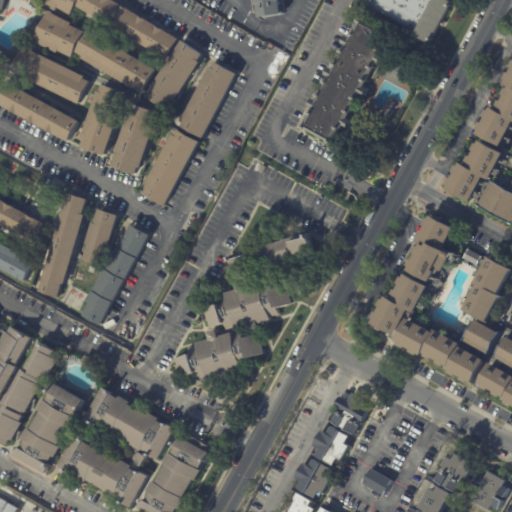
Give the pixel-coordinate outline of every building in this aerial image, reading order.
[(0,0),(9,0),(7,10),(4,9),(2,15),(0,14),(0,0)] [(115,0),(181,39),(169,60),(79,6),(72,17),(43,0),(115,0)] [(282,0),(284,8),(287,7),(288,14),(262,18),(259,0),(282,0)] [(452,0),(454,1),(444,20),(449,23),(447,28),(441,26),(432,44),(408,32),(409,29),(383,15),(382,17),(370,11),(371,10),(354,1),(354,0),(452,0)] [(87,31),(89,31),(76,57),(63,51),(62,52),(39,41),(53,11),(77,22),(76,25),(87,31)] [(366,87),(369,89),(365,97),(361,95),(347,119),(352,122),(348,129),(343,126),(332,145),(303,128),(303,129),(300,126),(301,124),(302,125),(309,114),(307,113),(308,111),(310,112),(312,108),(308,106),(312,99),(315,101),(318,96),(315,95),(316,92),(319,94),(325,83),(322,81),(323,79),(326,81),(329,77),(324,74),(329,67),(333,69),(335,65),(332,63),(333,61),(336,63),(343,52),(339,50),(340,48),(344,50),(347,45),(341,42),(345,35),(349,37),(351,34),(349,33),(350,31),(352,32),(359,20),(356,19),(357,17),(393,37),(365,87),(366,87)] [(94,31),(159,70),(146,92),(138,88),(137,90),(85,59),(86,56),(80,52),(93,31),(94,31)] [(205,55),(206,56),(201,62),(203,63),(170,112),(146,96),(184,41),(205,55)] [(409,79),(407,83),(402,80),(399,85),(383,76),(386,71),(379,67),(393,41),(421,56),(409,79)] [(0,47),(9,53),(5,60),(11,64),(0,84),(0,47)] [(82,104),(17,71),(28,49),(34,52),(35,50),(89,76),(88,78),(94,81),(82,104)] [(203,139),(180,126),(183,120),(181,119),(211,66),(213,68),(216,62),(239,74),(203,139)] [(511,124),(501,146),(477,133),(479,129),(477,128),(481,122),(483,123),(485,117),(484,116),(488,109),(489,110),(491,107),(497,110),(500,105),(498,104),(500,100),(502,101),(505,95),(503,94),(507,87),(508,88),(510,85),(505,83),(507,80),(505,78),(508,72),(510,73),(511,70),(511,65),(511,63),(511,124)] [(85,122),(73,142),(0,102),(12,81),(85,122)] [(131,95),(108,157),(84,148),(87,140),(85,139),(102,92),(104,93),(107,85),(131,94),(131,95)] [(158,115),(157,118),(159,119),(142,167),(140,166),(137,173),(113,165),(135,102),(160,111),(158,115)] [(198,140),(202,142),(164,206),(143,193),(146,188),(144,186),(174,134),(176,135),(179,129),(198,140)] [(503,153),(489,180),(484,177),(470,202),(458,196),(456,198),(449,195),(451,192),(444,189),(450,177),(451,178),(454,173),(453,172),(456,165),(458,166),(460,162),(466,166),(469,160),(467,159),(469,156),(471,157),(474,151),(472,150),(475,143),(478,144),(479,140),(503,153)] [(262,164),(268,168),(265,173),(259,170),(262,164)] [(70,187),(57,209),(44,201),(58,179),(70,186),(70,187)] [(511,223),(479,206),(492,181),(510,191),(511,187),(511,223)] [(86,215),(89,216),(67,278),(66,277),(63,284),(61,283),(56,298),(36,290),(71,194),(92,201),(86,215)] [(51,224),(41,242),(0,219),(0,204),(4,198),(51,224)] [(122,216),(103,266),(84,259),(89,244),(87,244),(95,223),(97,224),(103,209),(122,216)] [(455,229),(444,251),(453,256),(444,273),(441,271),(439,275),(435,273),(430,282),(408,271),(410,267),(408,266),(412,259),(414,260),(417,254),(415,253),(418,246),(420,248),(422,244),(418,242),(420,239),(418,238),(422,231),(423,232),(426,226),(424,225),(428,218),(429,219),(431,216),(456,228),(455,229)] [(150,234),(153,235),(101,325),(83,315),(90,302),(88,301),(125,236),(127,238),(134,225),(150,234)] [(317,235),(315,236),(321,255),(259,273),(258,268),(243,272),(237,274),(238,274),(236,275),(230,256),(240,253),(240,256),(253,252),(252,248),(293,236),(294,241),(314,234),(314,232),(317,231),(318,235),(317,235)] [(29,283),(0,266),(0,243),(4,246),(5,243),(25,255),(24,256),(39,265),(29,283)] [(475,264),(463,257),(468,248),(480,255),(475,264)] [(511,272),(503,290),(500,296),(502,297),(488,323),(465,311),(478,287),(476,285),(490,258),(511,269),(511,272)] [(425,290),(413,313),(407,310),(394,335),(384,330),(382,332),(376,329),(378,326),(371,323),(373,319),(371,318),(375,311),(376,312),(379,306),(378,305),(381,299),(383,300),(385,296),(391,299),(395,293),(393,292),(394,289),(395,289),(398,284),(397,283),(400,276),(402,277),(403,274),(427,286),(425,290)] [(284,314),(272,318),(272,319),(260,323),(261,328),(253,330),(251,325),(237,329),(236,327),(225,330),(223,324),(209,328),(203,308),(218,304),(216,299),(227,296),(226,292),(241,288),(239,281),(248,279),(250,285),(263,281),(263,284),(274,281),(276,288),(287,285),(292,303),(282,306),(284,314)] [(486,361),(474,384),(471,382),(470,384),(462,380),(463,378),(459,375),(457,378),(450,374),(451,371),(438,364),(439,362),(434,359),(433,361),(420,354),(419,356),(411,352),(412,350),(407,347),(406,350),(399,346),(401,343),(397,341),(409,318),(435,333),(436,330),(462,344),(461,347),(486,361)] [(491,355),(468,341),(479,321),(503,335),(491,355)] [(0,344),(6,333),(9,334),(13,327),(29,336),(30,334),(33,337),(32,339),(32,340),(16,367),(19,369),(0,400),(0,344)] [(224,335),(232,332),(233,335),(244,332),(246,339),(260,335),(265,354),(252,357),(254,365),(242,368),(242,370),(229,374),(231,379),(222,381),(221,376),(206,380),(206,378),(194,381),(193,374),(178,379),(173,359),(187,355),(186,350),(197,347),(196,343),(211,339),(209,332),(217,330),(219,336),(224,335)] [(511,362),(499,355),(510,335),(511,336),(511,362)] [(25,412),(24,415),(26,416),(23,422),(25,423),(15,440),(13,439),(9,445),(0,439),(0,413),(4,406),(3,405),(23,369),(25,371),(41,342),(46,345),(47,343),(52,345),(51,347),(62,353),(58,360),(60,361),(53,373),(50,378),(48,377),(45,382),(43,381),(41,384),(43,385),(27,413),(25,412)] [(94,367),(82,360),(86,355),(97,362),(94,367)] [(511,405),(511,408),(504,404),(506,402),(502,400),(503,397),(501,396),(499,399),(493,395),(494,393),(489,389),(487,391),(481,387),(482,385),(478,383),(490,363),(511,375),(511,405)] [(86,401),(88,402),(85,407),(87,408),(86,411),(81,408),(76,417),(79,418),(72,429),(70,428),(60,446),(62,447),(55,459),(53,457),(50,463),(54,465),(53,468),(51,467),(47,475),(14,456),(20,446),(22,447),(25,440),(23,439),(29,429),(31,430),(42,411),(40,410),(45,400),(48,401),(53,392),(51,391),(55,384),(86,401)] [(171,423),(172,422),(175,424),(174,426),(178,428),(159,460),(152,456),(153,454),(144,449),(143,452),(132,446),(134,443),(115,432),(113,435),(103,429),(104,427),(95,422),(94,423),(86,419),(105,387),(122,397),(123,396),(132,402),(131,404),(149,415),(151,412),(161,419),(160,420),(170,425),(171,423)] [(369,401),(365,409),(370,412),(364,422),(361,420),(359,424),(362,426),(357,434),(346,427),(351,418),(348,416),(342,425),(333,420),(340,408),(336,406),(342,396),(345,398),(349,392),(353,395),(355,392),(369,401)] [(352,437),(348,444),(352,446),(344,460),(339,457),(335,466),(317,456),(321,448),(316,445),(324,431),(330,434),(334,427),(352,437)] [(103,445),(94,440),(99,430),(109,434),(103,445)] [(133,506),(133,507),(126,503),(126,502),(117,497),(116,499),(105,493),(107,490),(88,479),(86,483),(76,476),(77,474),(69,469),(68,470),(60,466),(78,434),(86,439),(87,436),(91,438),(88,442),(94,445),(95,443),(105,449),(104,451),(123,462),(124,459),(135,466),(134,468),(143,473),(145,469),(148,472),(148,473),(151,475),(133,506)] [(193,442),(198,445),(200,441),(208,446),(206,449),(213,453),(211,457),(213,459),(211,462),(206,459),(201,468),(204,470),(198,480),(195,479),(185,497),(188,498),(181,510),(179,508),(177,511),(146,511),(139,508),(146,497),(147,498),(151,492),(148,490),(154,480),(157,482),(167,463),(164,461),(170,451),(173,452),(178,443),(176,442),(181,435),(185,437),(187,434),(195,438),(193,442)] [(142,467),(131,460),(137,451),(148,457),(142,467)] [(472,462),(468,468),(474,471),(469,480),(466,478),(464,483),(466,484),(461,494),(439,481),(444,472),(445,473),(448,468),(446,466),(450,458),(456,461),(459,455),(472,462)] [(333,469),(329,476),(333,479),(325,492),(320,489),(316,498),(298,488),(302,480),(297,477),(305,463),(311,466),(315,459),(333,469)] [(374,470),(396,481),(387,497),(366,485),(374,470)] [(507,481),(505,486),(511,489),(506,498),(499,494),(497,497),(505,502),(500,510),(493,506),(491,511),(475,501),(477,497),(471,493),(475,485),(482,489),(484,485),(478,481),(483,473),(489,477),(492,472),(507,481)] [(455,496),(452,503),(449,501),(442,511),(428,511),(422,509),(432,490),(438,493),(441,488),(455,496)] [(315,509),(316,510),(315,511),(321,511),(324,508),(332,511),(290,511),(297,501),(295,500),(299,493),(315,503),(314,503),(313,502),(310,506),(315,509)] [(0,511),(0,495),(25,510),(23,511),(0,511)]
